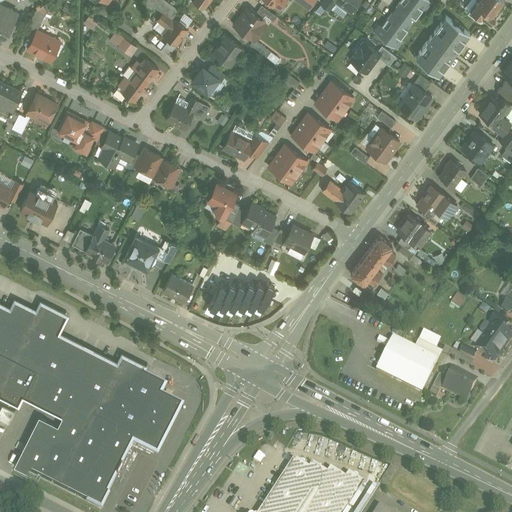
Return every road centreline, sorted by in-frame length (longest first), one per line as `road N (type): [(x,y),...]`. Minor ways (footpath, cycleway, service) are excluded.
road 1 (tertiary): [(256,359),(13,244)]
road 2 (tertiary): [(13,244),(245,372)]
road 3 (tertiary): [(511,29),(356,238)]
road 4 (residential): [(137,123),(356,238)]
road 5 (secondary): [(442,457),(273,369)]
road 6 (secondary): [(245,372),(160,511)]
road 7 (tertiary): [(356,238),(256,359)]
road 8 (tertiary): [(273,369),(356,238)]
road 9 (residential): [(137,123),(229,0)]
road 10 (residential): [(0,55),(137,123)]
road 11 (secondary): [(322,415),(437,467)]
road 12 (secondary): [(210,456),(276,416),(322,415)]
